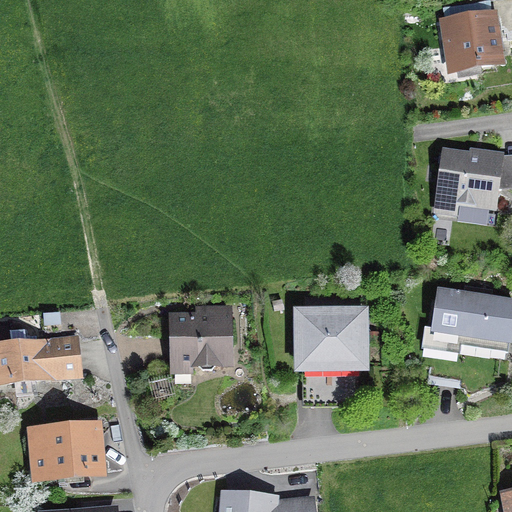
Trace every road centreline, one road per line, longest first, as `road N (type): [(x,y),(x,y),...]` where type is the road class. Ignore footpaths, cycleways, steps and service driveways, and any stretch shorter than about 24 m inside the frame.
road 1 (residential): [(511,425),(174,467),(150,489),(149,511)]
road 2 (track): [(101,307),(30,0)]
